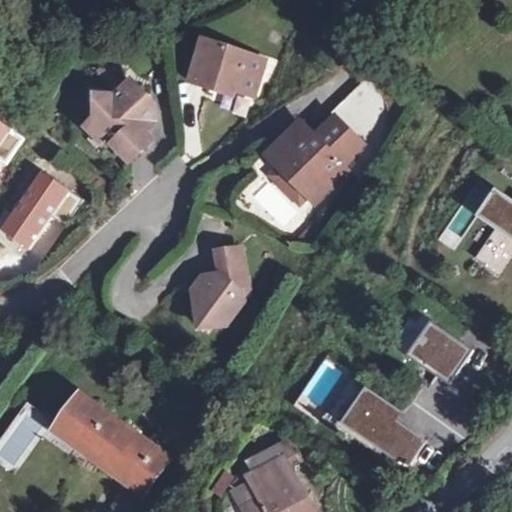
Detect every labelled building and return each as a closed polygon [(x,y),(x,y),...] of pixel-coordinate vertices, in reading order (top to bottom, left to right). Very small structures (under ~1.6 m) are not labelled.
[(265,61),(205,42),(192,83),(216,91),(217,84),(253,97),(265,61)] [(154,103),(133,82),(117,98),(99,98),(98,119),(105,126),(105,146),(115,146),(130,162),(153,142),(145,132),(155,123),(154,103)] [(365,90),(336,118),(353,135),(365,122),(371,115),(380,106),(365,90)] [(353,135),(336,118),(316,138),(312,135),(282,164),(284,166),(311,194),(313,195),(343,166),(344,167),(364,146),(353,135)] [(312,135),(302,123),(272,153),(282,164),(312,135)] [(311,194),(284,166),(273,177),(301,204),(311,194)] [(57,205),(65,187),(52,181),(45,199),(57,205)] [(511,201),(497,191),(478,217),(497,231),(478,258),(500,275),(511,257),(511,201)] [(321,231),(314,225),(300,239),(314,243),(321,231)] [(242,250),(223,253),(226,271),(222,276),(205,280),(207,292),(198,304),(200,316),(214,326),(225,324),(243,302),(241,292),(247,285),(242,250)] [(207,292),(205,280),(196,291),(198,304),(207,292)] [(214,326),(200,316),(202,328),(214,326)] [(474,351),(432,323),(409,357),(450,385),(474,351)] [(404,415),(368,390),(344,425),(399,460),(410,465),(426,442),(399,423),(404,415)] [(0,443),(0,462),(19,473),(51,416),(24,401),(0,443)] [(81,401),(67,420),(80,430),(74,439),(101,459),(98,464),(112,476),(141,436),(125,425),(122,431),(109,421),(114,416),(99,405),(95,411),(81,401)] [(67,420),(60,429),(74,439),(80,430),(67,420)] [(153,445),(141,436),(112,476),(123,484),(153,445)] [(168,456),(153,445),(123,484),(139,495),(168,456)] [(258,474),(285,459),(296,453),(285,446),(254,462),(253,467),(258,474)] [(313,511),(285,459),(258,474),(250,478),(262,500),(268,509),(263,511),(313,511)] [(263,511),(268,509),(262,500),(245,510),(245,511),(263,511)]
